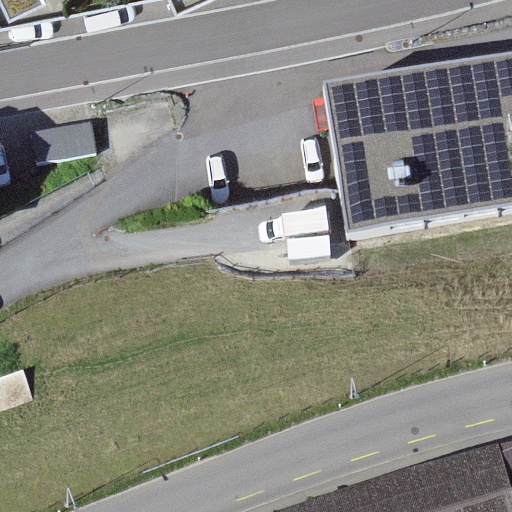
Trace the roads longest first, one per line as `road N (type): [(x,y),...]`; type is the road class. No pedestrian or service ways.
road 1 (residential): [(0,77),(407,0)]
road 2 (residential): [(147,511),(406,418),(511,395)]
